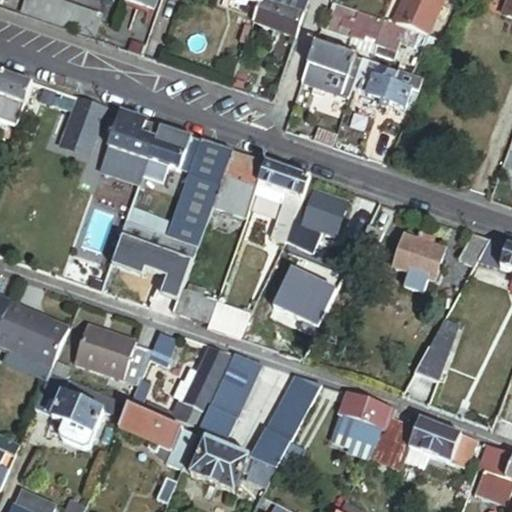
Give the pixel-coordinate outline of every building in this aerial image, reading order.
[(103,16),(56,0),(25,0),(22,12),(96,38),(103,16)] [(124,0),(153,10),(156,0),(124,0)] [(296,37),(304,13),(276,4),(264,0),(261,0),(260,3),(253,22),(273,29),(278,31),(296,37)] [(396,24),(334,0),(332,0),(327,12),(331,14),(324,28),(359,41),(357,45),(397,61),(410,29),(396,24)] [(446,0),(407,0),(396,24),(410,29),(426,36),(430,37),(446,0)] [(486,0),(484,9),(502,16),(508,0),(486,0)] [(511,0),(508,0),(502,16),(511,19),(511,0)] [(426,81),(443,42),(430,37),(426,36),(424,40),(421,40),(419,45),(426,48),(415,77),(419,79),(426,81)] [(356,57),(315,43),(308,65),(349,79),(356,57)] [(363,59),(356,57),(349,79),(355,81),(363,59)] [(353,89),(369,94),(375,76),(379,65),(363,59),(355,81),(353,89)] [(329,91),(350,98),(353,89),(355,81),(349,79),(308,65),(302,81),(318,87),(329,91)] [(398,83),(401,72),(379,65),(375,76),(398,83)] [(415,77),(401,72),(398,83),(414,89),(417,87),(419,79),(415,77)] [(32,86),(3,76),(0,84),(0,123),(17,129),(32,86)] [(390,104),(407,109),(414,89),(398,83),(375,76),(369,94),(368,96),(385,102),(390,104)] [(407,109),(412,111),(426,81),(419,79),(417,87),(414,89),(407,109)] [(329,91),(318,87),(315,94),(327,98),(329,91)] [(69,145),(84,103),(79,101),(64,143),(69,145)] [(108,111),(84,103),(69,145),(93,153),(108,111)] [(160,129),(122,116),(110,151),(148,164),(160,129)] [(314,140),(333,146),(337,134),(318,127),(314,140)] [(191,140),(160,129),(148,164),(171,171),(179,174),(191,140)] [(357,138),(338,131),(334,143),(353,149),(357,138)] [(203,144),(191,140),(179,174),(192,178),(203,144)] [(234,155),(203,144),(192,178),(222,189),(234,155)] [(93,153),(69,145),(67,154),(90,161),(93,153)] [(148,164),(110,151),(102,175),(140,188),(143,180),(148,164)] [(266,166),(234,155),(222,189),(214,212),(247,223),(255,197),(266,166)] [(148,164),(143,180),(166,187),(171,171),(148,164)] [(312,182),(266,166),(255,197),(284,207),(273,242),(285,246),(286,243),(300,210),(308,190),(312,182)] [(170,240),(174,242),(201,251),(214,212),(222,189),(192,178),(170,240)] [(314,193),(308,190),(300,210),(307,213),(314,193)] [(348,205),(314,193),(307,213),(302,228),(335,240),(348,205)] [(300,210),(286,243),(296,247),(302,228),(307,213),(300,210)] [(127,226),(116,258),(127,262),(133,243),(138,229),(127,226)] [(386,234),(372,227),(360,250),(373,257),(386,234)] [(138,229),(133,243),(170,255),(174,242),(170,240),(138,229)] [(489,243),(472,237),(459,261),(476,268),(478,263),(489,243)] [(422,239),(419,245),(431,249),(434,243),(422,239)] [(431,249),(419,245),(406,241),(396,270),(411,276),(429,282),(434,284),(443,259),(444,254),(431,249)] [(501,248),(489,243),(478,263),(493,269),(501,248)] [(508,250),(501,248),(493,269),(501,271),(508,250)] [(511,251),(508,250),(501,271),(511,275),(511,251)] [(116,258),(103,296),(119,302),(125,284),(138,289),(145,268),(127,262),(116,258)] [(448,261),(443,259),(434,284),(440,286),(448,261)] [(429,282),(411,276),(406,289),(424,296),(429,282)] [(187,293),(180,312),(212,324),(216,314),(219,304),(187,293)] [(10,304),(0,299),(0,329),(10,305),(10,304)] [(69,330),(10,305),(0,329),(0,350),(52,372),(69,330)] [(212,324),(209,333),(244,345),(251,328),(252,326),(216,314),(212,324)] [(459,328),(445,323),(415,377),(438,386),(459,328)] [(141,381),(150,359),(132,351),(134,347),(87,327),(71,365),(136,393),(141,381)] [(251,328),(244,345),(272,355),(280,338),(251,328)] [(174,342),(160,336),(151,356),(166,361),(174,342)] [(52,372),(0,350),(0,363),(47,383),(51,374),(52,372)] [(189,393),(178,417),(198,426),(206,407),(217,382),(226,361),(206,353),(194,380),(189,393)] [(256,373),(237,365),(213,421),(232,430),(243,403),(249,391),(256,373)] [(129,408),(51,374),(47,383),(35,412),(52,419),(51,421),(63,426),(93,439),(104,415),(122,423),(129,408)] [(189,393),(194,380),(186,377),(181,389),(189,393)] [(286,450),(319,387),(295,379),(250,461),(274,471),(286,450)] [(136,393),(129,408),(135,411),(140,401),(138,400),(140,393),(143,394),(147,384),(141,381),(136,393)] [(210,408),(221,384),(217,382),(206,407),(210,408)] [(257,394),(249,391),(243,403),(252,407),(257,394)] [(389,412),(348,397),(341,418),(381,433),(389,412)] [(143,402),(139,412),(170,426),(175,416),(143,402)] [(129,408),(122,423),(119,431),(171,454),(177,441),(181,443),(170,465),(183,472),(197,438),(170,426),(139,412),(135,411),(129,408)] [(397,415),(389,412),(381,433),(389,435),(393,425),(397,415)] [(175,416),(170,426),(197,438),(202,428),(198,426),(178,417),(175,416)] [(213,421),(206,418),(202,428),(197,438),(206,442),(223,449),(227,439),(232,430),(213,421)] [(381,433),(341,418),(335,432),(376,447),(381,433)] [(511,426),(497,421),(492,434),(510,440),(511,436),(511,426)] [(461,439),(420,423),(416,434),(409,452),(410,452),(451,468),(454,458),(461,439)] [(393,425),(389,435),(381,442),(370,462),(402,474),(410,452),(409,452),(416,434),(393,425)] [(93,439),(63,426),(59,435),(62,441),(82,450),(89,448),(93,439)] [(0,438),(0,450),(4,453),(15,457),(19,448),(0,438)] [(197,438),(183,472),(192,476),(206,442),(197,438)] [(474,444),(461,439),(454,458),(467,463),(474,444)] [(206,442),(192,476),(191,477),(232,496),(242,472),(248,459),(223,449),(206,442)] [(493,451),(487,449),(481,463),(488,465),(493,451)] [(288,491),(304,460),(286,450),(274,471),(269,481),(288,491)] [(511,458),(493,451),(488,465),(495,468),(492,477),(511,484),(511,458)] [(8,473),(15,457),(4,453),(0,463),(0,469),(8,474),(8,473)] [(248,459),(242,472),(247,475),(244,482),(264,491),(269,481),(274,471),(250,461),(248,459)] [(495,468),(488,465),(485,474),(492,477),(495,468)] [(0,492),(8,474),(0,469),(0,492)] [(511,484),(492,477),(485,474),(476,497),(509,510),(511,501),(511,484)] [(157,501),(168,505),(177,483),(167,479),(157,501)] [(284,511),(285,511),(260,499),(252,511),(284,511)] [(84,511),(87,508),(70,501),(65,511),(84,511)]
